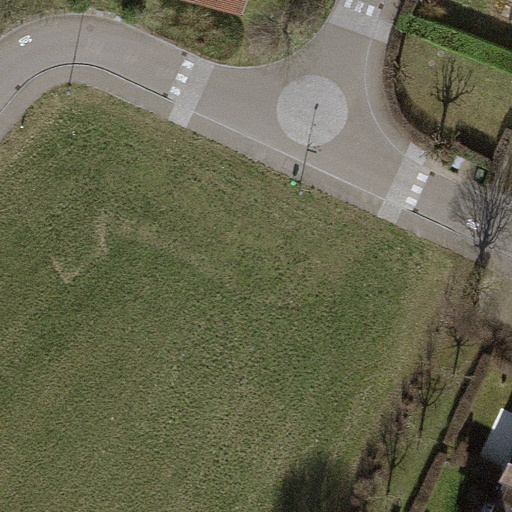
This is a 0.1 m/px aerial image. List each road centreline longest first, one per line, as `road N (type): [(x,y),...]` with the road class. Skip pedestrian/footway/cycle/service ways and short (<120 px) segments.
road 1 (residential): [(303,144),(112,50),(57,53),(0,87)]
road 2 (residential): [(511,235),(303,144)]
road 3 (residential): [(356,0),(303,144)]
